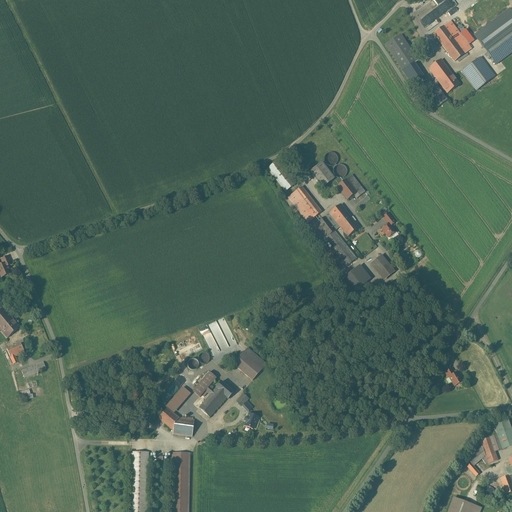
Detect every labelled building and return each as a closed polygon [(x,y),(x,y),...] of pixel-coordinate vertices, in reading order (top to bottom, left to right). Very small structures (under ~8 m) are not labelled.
[(421,8),(425,2),(421,0),(420,0),(418,4),(415,2),(412,7),(416,10),(418,6),(421,8)] [(451,23),(450,22),(433,34),(454,62),(471,50),(451,23)] [(511,56),(511,26),(481,51),(496,69),(511,56)] [(417,61),(400,36),(385,46),(414,89),(422,83),(410,65),(417,61)] [(494,77),(480,58),(461,72),(476,91),(494,77)] [(428,69),(438,82),(450,73),(441,60),(428,69)] [(459,84),(450,73),(438,82),(447,94),(452,90),(459,84)] [(446,103),(436,90),(425,98),(435,112),(446,103)] [(328,158),(328,159),(332,162),(331,163),(333,165),(337,159),(331,155),(329,159),(328,158)] [(277,160),(267,169),(285,192),(295,183),(277,160)] [(334,179),(321,163),(309,172),(322,188),(334,179)] [(342,163),(331,168),(337,179),(347,174),(342,163)] [(364,192),(352,175),(336,187),(347,201),(353,195),(356,199),(364,192)] [(321,212),(301,187),(288,197),(308,224),(314,219),(313,218),(321,212)] [(337,224),(338,225),(349,216),(340,205),(329,214),(337,224)] [(382,217),(386,223),(392,219),(388,213),(382,217)] [(359,228),(349,216),(338,225),(340,227),(347,237),(359,228)] [(334,232),(340,227),(338,225),(337,224),(333,227),(325,217),(308,230),(319,243),(324,240),(346,267),(356,259),(334,232)] [(395,223),(392,219),(386,223),(387,224),(381,229),(388,238),(390,238),(392,237),(392,235),(395,232),(390,226),(395,223)] [(393,272),(381,256),(371,264),(383,280),(393,272)] [(1,260),(3,265),(6,264),(8,266),(11,265),(7,257),(1,260)] [(8,268),(8,266),(6,264),(3,265),(0,266),(0,276),(1,278),(10,274),(8,271),(7,271),(8,268)] [(355,268),(344,278),(355,292),(367,282),(355,268)] [(0,310),(0,329),(0,330),(7,338),(19,328),(3,308),(0,310)] [(24,353),(20,344),(7,350),(13,364),(18,362),(15,357),(24,353)] [(262,370),(243,353),(233,365),(252,381),(262,370)] [(196,369),(196,360),(187,360),(187,369),(196,369)] [(46,370),(43,362),(21,371),(24,378),(46,370)] [(448,377),(454,374),(451,369),(444,373),(448,378),(448,377)] [(448,377),(454,387),(457,385),(459,385),(462,383),(462,382),(456,372),(454,374),(448,377)] [(216,379),(209,373),(193,391),(200,397),(203,394),(208,397),(198,409),(209,418),(226,398),(228,399),(233,393),(220,383),(214,390),(210,387),(216,379)] [(169,387),(176,392),(185,380),(179,375),(169,387)] [(181,389),(168,404),(175,411),(188,396),(186,394),(188,392),(182,387),(181,389)] [(248,399),(243,394),(236,402),(242,407),(248,399)] [(247,415),(238,407),(229,417),(238,425),(247,415)] [(178,418),(167,409),(158,419),(173,432),(173,435),(191,437),(194,421),(178,418)] [(154,412),(148,410),(146,423),(152,424),(154,412)] [(511,446),(511,432),(508,421),(494,426),(497,435),(480,441),(482,447),(467,459),(471,463),(467,467),(476,477),(480,474),(473,466),(483,458),(485,465),(488,464),(497,461),(494,452),(511,446)] [(146,511),(148,453),(132,453),(130,511),(146,511)] [(187,511),(189,453),(173,453),(170,511),(187,511)] [(511,485),(510,480),(511,479),(511,472),(510,467),(504,469),(506,476),(500,479),(505,495),(511,492),(511,485)] [(493,496),(494,494),(493,491),(492,489),(490,487),(487,487),(484,487),(482,489),(481,491),(480,494),(481,496),(482,499),(485,500),(487,501),(490,500),(492,498),(493,496)] [(459,501),(453,499),(448,511),(479,511),(481,509),(459,501)]
